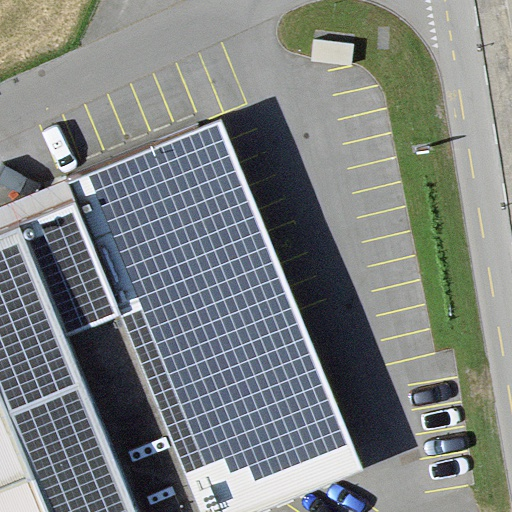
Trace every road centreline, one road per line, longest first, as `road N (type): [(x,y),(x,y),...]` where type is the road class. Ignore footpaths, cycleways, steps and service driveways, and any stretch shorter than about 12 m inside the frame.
road 1 (residential): [(313,0),(0,133)]
road 2 (tertiary): [(511,209),(475,0)]
